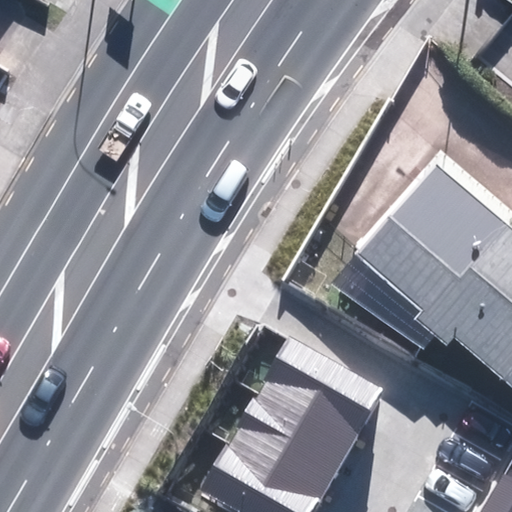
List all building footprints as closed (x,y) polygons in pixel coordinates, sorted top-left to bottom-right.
[(454,337),(511,387),(511,230),(436,166),(357,254),(422,310),(413,319),(447,345),(454,337)] [(288,337),(256,394),(350,447),(383,388),(288,337)] [(325,492),(350,447),(256,394),(231,440),(325,492)] [(314,511),(325,492),(231,440),(201,491),(239,511),(314,511)] [(511,511),(511,477),(503,472),(480,511),(511,511)]
